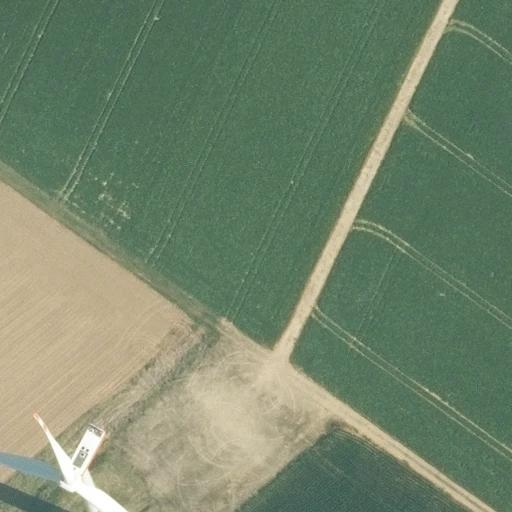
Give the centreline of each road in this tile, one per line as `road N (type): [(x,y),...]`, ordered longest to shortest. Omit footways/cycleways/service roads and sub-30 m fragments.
road 1 (track): [(486,511),(0,167)]
road 2 (track): [(449,0),(276,362),(151,484)]
